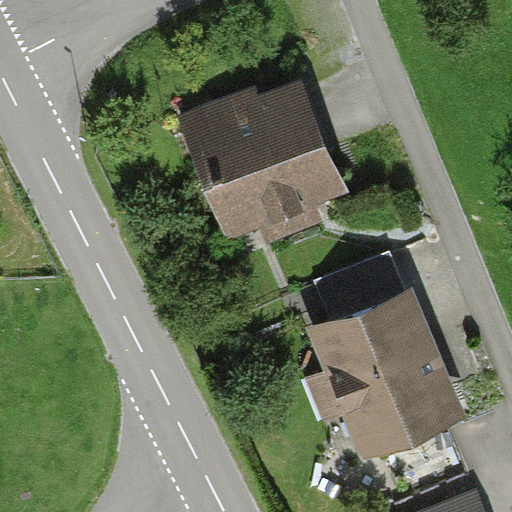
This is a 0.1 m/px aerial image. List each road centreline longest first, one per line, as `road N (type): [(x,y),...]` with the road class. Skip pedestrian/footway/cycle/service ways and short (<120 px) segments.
road 1 (tertiary): [(0,75),(218,498)]
road 2 (residential): [(511,373),(362,0)]
road 3 (unclassified): [(0,66),(135,0)]
